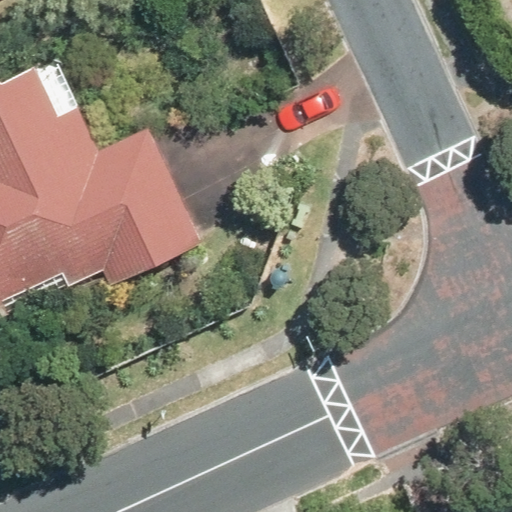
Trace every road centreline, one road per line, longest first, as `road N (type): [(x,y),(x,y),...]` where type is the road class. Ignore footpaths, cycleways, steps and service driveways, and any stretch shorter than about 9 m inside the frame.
road 1 (residential): [(122,511),(511,333)]
road 2 (residential): [(369,0),(511,319)]
